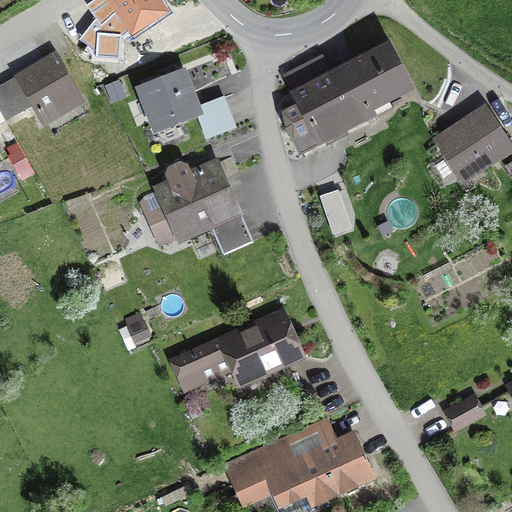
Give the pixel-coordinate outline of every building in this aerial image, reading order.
[(95,0),(83,9),(111,49),(130,36),(132,39),(169,13),(159,0),(95,0)] [(415,92),(390,43),(331,73),(359,128),(377,119),(374,113),(415,92)] [(86,104),(56,53),(0,85),(0,113),(6,124),(8,123),(10,127),(33,114),(43,129),(86,104)] [(282,114),(285,131),(300,158),(359,128),(331,73),(322,54),(282,75),(295,107),(282,114)] [(206,141),(237,129),(225,97),(200,106),(186,70),(135,89),(153,137),(159,134),(164,147),(185,139),(181,127),(198,121),(206,141)] [(124,79),(105,86),(112,105),(131,97),(124,79)] [(511,152),(511,142),(485,105),(431,139),(463,185),(511,152)] [(8,157),(21,181),(34,173),(17,143),(7,148),(11,155),(8,157)] [(213,233),(223,257),(254,243),(227,180),(239,175),(232,157),(219,162),(218,159),(190,172),(188,166),(180,164),(169,169),(165,174),(166,182),(152,188),(153,193),(137,199),(145,218),(132,224),(142,247),(155,241),(159,249),(175,241),(179,249),(213,233)] [(393,232),(388,222),(377,227),(381,237),(393,232)] [(237,391),(307,360),(284,309),(168,361),(183,396),(230,375),(237,391)] [(135,345),(152,338),(140,312),(123,319),(126,326),(118,330),(128,352),(136,348),(135,345)] [(474,395),(443,412),(454,434),(486,416),(474,395)] [(276,511),(310,511),(378,483),(355,432),(337,440),(327,419),(222,464),(242,508),(270,496),(276,511)] [(195,494),(190,484),(161,498),(166,508),(195,494)]
